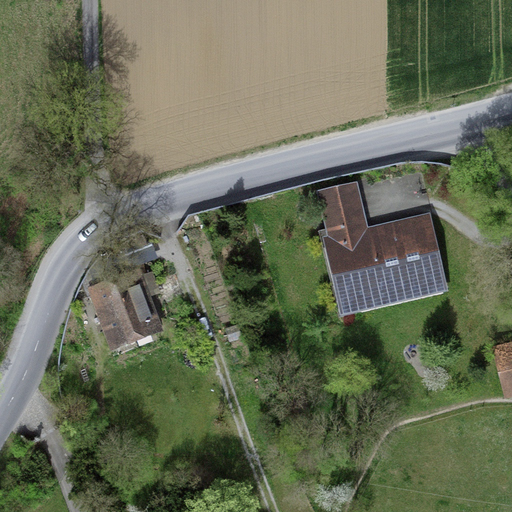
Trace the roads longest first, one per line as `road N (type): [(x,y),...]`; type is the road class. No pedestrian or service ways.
road 1 (unclassified): [(98,230),(240,179),(511,111)]
road 2 (residential): [(98,230),(83,0)]
road 3 (unclassified): [(0,418),(49,289),(98,230)]
